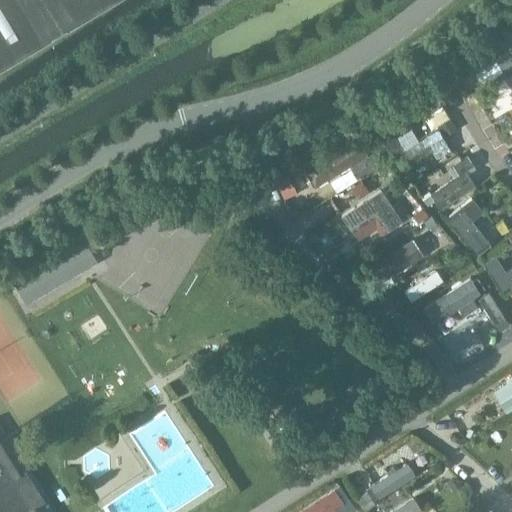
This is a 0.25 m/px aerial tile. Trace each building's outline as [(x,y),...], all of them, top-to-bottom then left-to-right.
[(0,0),(0,66),(110,0),(0,0)] [(511,97),(497,71),(511,63),(511,22),(505,26),(511,39),(511,47),(470,70),(479,86),(491,79),(498,91),(481,100),(490,116),(511,103),(511,97)] [(455,70),(461,80),(469,75),(464,66),(455,70)] [(454,172),(471,162),(466,154),(450,164),(454,172)] [(488,238),(472,215),(481,208),(471,194),(447,212),(474,249),(488,238)] [(420,225),(426,238),(440,232),(434,219),(420,225)] [(380,285),(424,254),(410,234),(366,265),(380,285)] [(84,241),(16,280),(28,301),(96,261),(84,241)] [(436,267),(401,286),(408,298),(442,279),(436,267)] [(467,277),(421,306),(435,326),(480,297),(467,277)] [(505,409),(511,404),(511,373),(490,389),(505,409)] [(0,511),(37,511),(34,507),(44,501),(25,470),(19,473),(0,442),(0,511)] [(376,494),(412,474),(405,462),(369,483),(376,494)] [(364,510),(374,504),(366,491),(356,497),(364,510)] [(412,495),(387,511),(412,511),(420,507),(412,495)]
